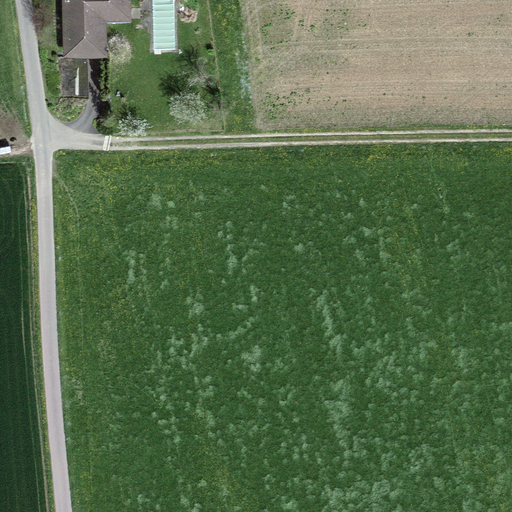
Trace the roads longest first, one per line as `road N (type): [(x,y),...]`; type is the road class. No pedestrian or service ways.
road 1 (residential): [(23,0),(81,511)]
road 2 (track): [(0,146),(511,141)]
